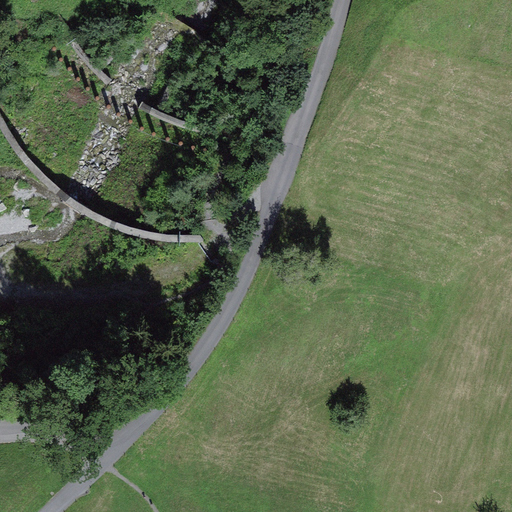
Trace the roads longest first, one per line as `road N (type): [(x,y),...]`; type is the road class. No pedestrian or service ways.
road 1 (residential): [(346,0),(212,338),(109,456)]
road 2 (track): [(84,295),(176,276),(279,181)]
